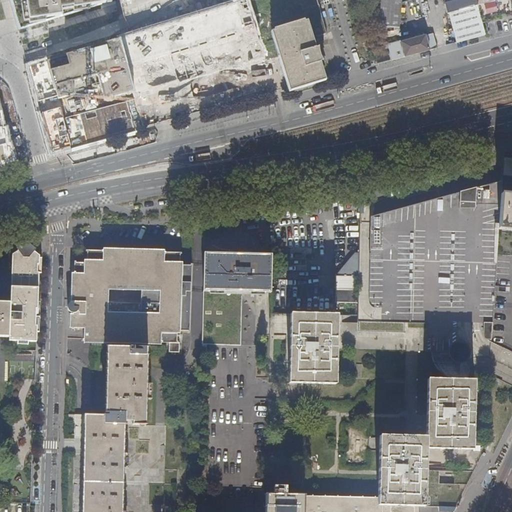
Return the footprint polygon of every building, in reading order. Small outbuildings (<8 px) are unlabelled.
[(116,0),(15,0),(23,29),(117,1),(116,0)] [(246,0),(239,2),(155,28),(170,82),(177,80),(177,82),(279,49),(291,88),(321,77),(316,63),(324,60),(319,46),(311,48),(308,39),(325,34),(315,0),(246,0)] [(379,0),(377,26),(398,28),(400,3),(400,0),(379,0)] [(476,0),(460,0),(446,4),(451,21),(480,13),(476,0)] [(511,0),(476,0),(480,13),(483,23),(511,15),(511,0)] [(451,21),(457,43),(486,36),(483,23),(480,13),(451,21)] [(155,28),(119,39),(134,94),(170,82),(155,28)] [(397,56),(398,59),(436,49),(432,34),(401,43),(403,50),(399,51),(400,55),(397,56)] [(391,60),(396,59),(396,54),(398,53),(397,50),(389,52),(391,60)] [(511,158),(503,158),(502,178),(511,178),(511,155),(511,158)] [(501,196),(501,185),(462,195),(462,192),(446,196),(446,199),(365,220),(359,222),(356,275),(354,301),(354,317),(355,317),(428,322),(428,328),(427,351),(432,351),(450,352),(451,347),(454,344),(456,324),(471,324),(482,325),(483,338),(486,342),(490,342),(498,232),(501,196)] [(511,197),(501,196),(498,232),(511,232),(511,197)] [(356,199),(344,201),(345,209),(358,207),(356,199)] [(17,253),(11,257),(9,304),(8,337),(8,342),(36,343),(39,258),(33,253),(35,251),(28,245),(25,245),(23,246),(16,250),(17,253)] [(73,328),(72,328),(72,329),(85,329),(84,342),(169,344),(168,354),(179,354),(179,343),(176,343),(177,331),(189,332),(191,267),(179,266),(179,254),(136,252),(101,251),(87,251),(86,264),(74,263),(73,302),(70,302),(70,303),(68,306),(68,307),(68,310),(70,312),(70,315),(73,316),(73,328)] [(202,253),(201,292),(241,293),(270,294),(270,256),(202,253)] [(354,301),(356,275),(333,274),(332,300),(354,301)] [(200,345),(239,346),(241,293),(201,292),(200,345)] [(8,337),(9,304),(0,303),(0,336),(5,337),(8,337)] [(335,312),(289,311),(287,380),(333,381),(334,365),(334,349),(335,312)] [(105,415),(104,422),(125,422),(132,422),(132,426),(145,426),(146,400),(151,401),(152,385),(146,385),(148,348),(106,347),(105,415)] [(453,380),(462,380),(473,377),(470,360),(467,362),(464,363),(461,364),(457,363),(454,361),(451,358),(450,352),(432,351),(433,360),(434,364),(438,371),(441,374),(446,377),(453,380)] [(488,375),(488,380),(499,386),(501,381),(488,375)] [(423,507),(454,508),(472,471),(453,471),(453,485),(438,484),(438,471),(424,470),(424,449),(471,450),(471,445),(473,381),(462,380),(453,380),(426,379),(425,417),(425,437),(400,437),(378,436),(377,476),(377,497),(377,505),(414,506),(419,507),(423,507)] [(118,511),(121,426),(124,426),(125,422),(104,422),(105,415),(90,415),(86,511),(118,511)] [(272,485),(272,494),(284,495),(285,486),(272,485)] [(413,511),(414,506),(377,505),(377,497),(302,495),(284,495),(272,494),(265,494),(264,511),(413,511)]
